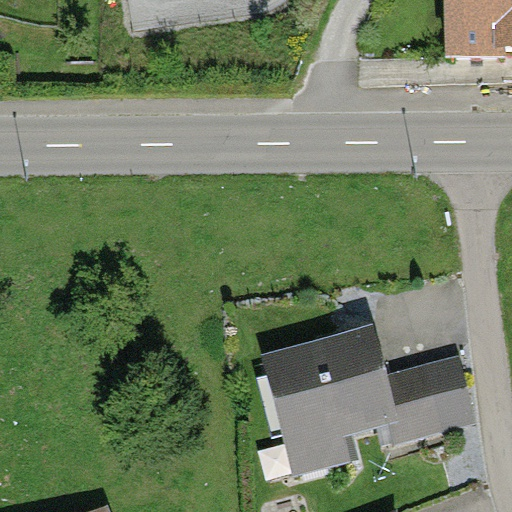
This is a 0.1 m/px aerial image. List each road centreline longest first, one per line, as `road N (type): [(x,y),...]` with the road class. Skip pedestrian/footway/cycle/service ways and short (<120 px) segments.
road 1 (tertiary): [(475,142),(0,146)]
road 2 (residential): [(475,142),(484,312),(511,491)]
